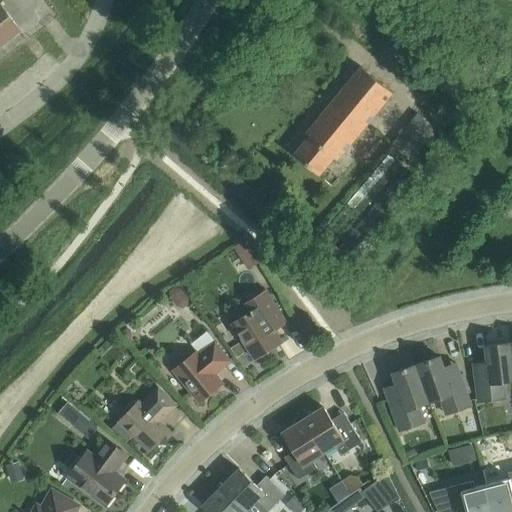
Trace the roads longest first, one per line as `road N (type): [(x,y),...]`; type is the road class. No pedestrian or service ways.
road 1 (residential): [(148,511),(208,445),(312,368),(391,331),(511,303)]
road 2 (unclassified): [(0,250),(121,126),(207,0)]
road 3 (unknown): [(342,353),(421,511)]
road 4 (residential): [(0,125),(65,74),(105,0)]
